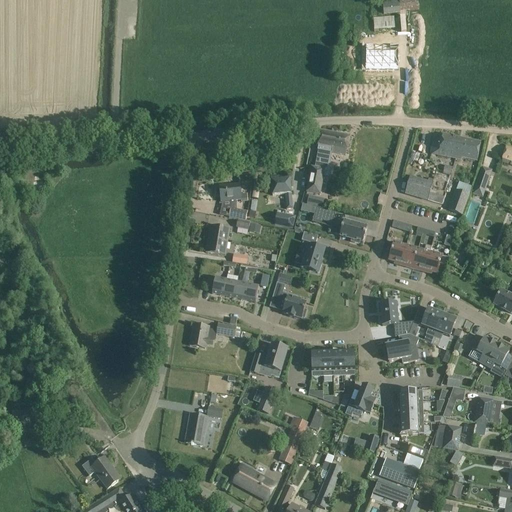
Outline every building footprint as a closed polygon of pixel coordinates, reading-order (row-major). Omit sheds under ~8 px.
[(418,10),(417,0),(398,0),(399,1),(382,3),(383,15),(418,10)] [(395,29),(394,18),(373,19),(374,33),(379,33),(378,31),(395,29)] [(397,43),(396,34),(375,35),(375,44),(397,43)] [(397,71),(398,43),(378,44),(378,46),(373,46),(373,45),(364,45),(364,71),(397,71)] [(319,151),(315,169),(324,171),(323,176),(329,177),(331,153),(346,156),(350,136),(320,131),(316,151),(319,151)] [(438,156),(455,159),(459,139),(442,136),(442,137),(434,135),(432,145),(430,153),(438,155),(438,156)] [(481,143),(459,139),(455,159),(461,160),(461,159),(477,162),(481,143)] [(511,148),(507,146),(503,156),(501,162),(511,166),(511,148)] [(315,169),(311,168),(307,193),(320,195),(323,176),(324,171),(315,169)] [(492,171),(482,168),(472,195),(482,199),(492,171)] [(405,195),(427,201),(430,193),(432,184),(410,177),(405,195)] [(278,181),(278,179),(271,180),(272,189),(272,195),(284,194),(286,211),(293,210),(291,196),(290,180),(278,181)] [(254,184),(252,199),(258,200),(260,185),(254,184)] [(240,195),(239,186),(220,187),(221,202),(241,200),(241,203),(248,203),(247,194),(240,195)] [(469,196),(456,191),(448,211),(462,216),(469,196)] [(430,193),(427,201),(442,205),(445,197),(430,193)] [(322,208),(323,200),(309,196),(307,204),(322,208)] [(303,205),(301,212),(310,214),(312,207),(303,205)] [(332,221),(334,212),(315,207),(313,216),(332,221)] [(247,212),(231,209),(229,217),(245,221),(247,214),(247,212)] [(295,218),(277,214),(274,227),(292,230),(295,218)] [(339,238),(352,241),(351,243),(359,245),(360,243),(363,244),(364,237),(365,237),(365,235),(367,228),(356,225),(356,224),(353,223),(344,220),(342,227),(337,226),(335,235),(340,236),(339,238)] [(250,224),(238,221),(236,228),(248,231),(250,224)] [(250,225),(249,233),(259,235),(260,227),(250,225)] [(405,225),(403,231),(410,233),(412,227),(405,225)] [(210,227),(208,240),(227,243),(230,230),(210,227)] [(318,237),(304,234),(302,242),(315,246),(318,237)] [(454,239),(447,237),(443,246),(451,248),(454,239)] [(227,243),(208,240),(206,254),(225,257),(227,243)] [(394,244),(389,261),(401,265),(406,247),(394,244)] [(431,248),(428,247),(426,246),(424,252),(418,250),(412,270),(419,272),(420,270),(425,271),(430,254),(431,248)] [(320,265),(324,251),(309,247),(305,258),(297,255),(295,263),(303,266),(302,270),(317,274),(319,274),(321,266),(320,265)] [(418,250),(406,247),(401,265),(406,266),(406,268),(412,270),(418,250)] [(447,258),(430,254),(425,271),(437,274),(440,265),(444,266),(447,258)] [(232,263),(246,266),(248,258),(234,256),(232,263)] [(267,287),(269,276),(262,275),(260,286),(267,287)] [(215,278),(212,295),(223,297),(226,280),(215,278)] [(237,283),(226,280),(223,297),(234,299),(237,283)] [(248,285),(237,283),(234,299),(244,301),(248,285)] [(304,311),(306,304),(296,301),(296,298),(282,294),(284,286),(277,284),(273,298),(286,302),(282,314),(287,316),(287,317),(294,319),(295,318),(301,320),(302,319),(304,319),(307,311),(304,311)] [(259,287),(248,285),(244,301),(255,304),(259,287)] [(511,296),(501,291),(498,296),(496,295),(493,301),(495,302),(493,305),(511,315),(511,312),(511,296)] [(381,312),(381,316),(382,327),(394,326),(395,338),(409,336),(413,324),(413,323),(398,325),(396,305),(394,305),(394,304),(387,304),(387,306),(380,306),(381,312)] [(441,313),(434,310),(434,312),(428,310),(424,319),(416,316),(413,323),(413,324),(429,330),(427,335),(433,338),(442,315),(440,315),(441,313)] [(454,320),(455,318),(449,316),(448,318),(442,315),(433,338),(440,340),(442,335),(450,338),(456,321),(454,320)] [(208,328),(194,326),(190,347),(205,349),(206,345),(212,346),(213,341),(215,341),(217,331),(208,330),(208,328)] [(234,338),(239,339),(241,330),(236,329),(226,327),(218,326),(216,335),(229,338),(234,338)] [(419,361),(418,361),(418,360),(417,351),(415,351),(414,351),(414,350),(413,348),(416,347),(419,340),(409,336),(398,338),(399,338),(400,344),(394,346),(386,347),(389,363),(390,362),(401,361),(402,363),(402,365),(419,362),(419,361)] [(483,341),(476,337),(469,349),(472,351),(469,358),(485,367),(497,346),(484,339),(483,341)] [(277,379),(287,351),(272,346),(267,361),(263,359),(263,358),(255,355),(249,373),(262,377),(265,369),(272,372),(270,377),(277,379)] [(497,346),(485,367),(492,370),(490,373),(502,379),(504,376),(510,365),(511,361),(511,359),(507,356),(509,353),(497,346)] [(442,363),(448,365),(453,354),(447,352),(442,363)] [(322,354),(323,378),(333,377),(332,353),(322,354)] [(332,353),(333,377),(343,377),(344,377),(343,353),(332,353)] [(344,377),(354,377),(354,353),(343,353),(344,377)] [(322,354),(311,354),(311,362),(311,365),(312,378),(323,378),(322,354)] [(459,384),(454,383),(454,377),(449,376),(447,386),(459,388),(459,384)] [(363,387),(356,404),(350,402),(345,416),(351,418),(353,414),(361,417),(362,413),(364,413),(370,415),(375,401),(370,398),(373,391),(363,387)] [(277,393),(265,388),(256,410),(268,415),(277,393)] [(422,403),(422,392),(398,393),(398,404),(422,403)] [(493,402),(479,399),(477,409),(474,424),(489,426),(493,402)] [(423,413),(422,403),(398,404),(399,414),(423,413)] [(447,405),(444,414),(442,418),(450,419),(454,408),(447,405)] [(34,424),(32,406),(11,409),(14,427),(34,424)] [(223,411),(208,408),(207,418),(221,420),(223,411)] [(310,429),(318,431),(324,415),(315,412),(310,429)] [(399,414),(399,425),(423,424),(423,413),(399,414)] [(201,417),(191,416),(186,444),(202,447),(207,419),(201,417)] [(294,422),(278,461),(291,466),(307,427),(294,422)] [(399,425),(400,436),(424,435),(423,424),(399,425)] [(462,429),(447,426),(443,449),(458,452),(462,429)] [(370,437),(365,452),(373,454),(378,439),(370,437)] [(38,447),(37,439),(24,441),(25,449),(38,447)] [(410,446),(406,455),(425,462),(428,453),(410,446)] [(511,469),(511,461),(494,458),(493,467),(511,470),(511,469)] [(120,480),(105,459),(96,465),(92,460),(81,468),(89,478),(95,473),(107,490),(120,480)] [(420,473),(386,460),(379,478),(413,490),(420,473)] [(252,469),(241,465),(233,483),(267,501),(276,485),(251,472),(252,469)] [(342,470),(332,465),(315,506),(325,511),(342,470)] [(425,466),(423,472),(430,474),(432,468),(425,466)] [(397,498),(410,503),(411,501),(412,497),(377,483),(374,489),(388,494),(387,497),(396,501),(397,498)] [(463,487),(452,483),(448,496),(459,500),(463,487)] [(294,491),(286,487),(277,507),(285,511),(294,491)] [(120,489),(108,496),(113,504),(112,504),(115,509),(116,511),(141,511),(132,496),(127,500),(120,489)] [(511,492),(500,491),(499,498),(511,500),(511,492)] [(108,496),(88,509),(89,511),(100,511),(113,504),(108,496)] [(413,511),(414,510),(416,511),(418,504),(411,501),(410,503),(406,511),(413,511)]
